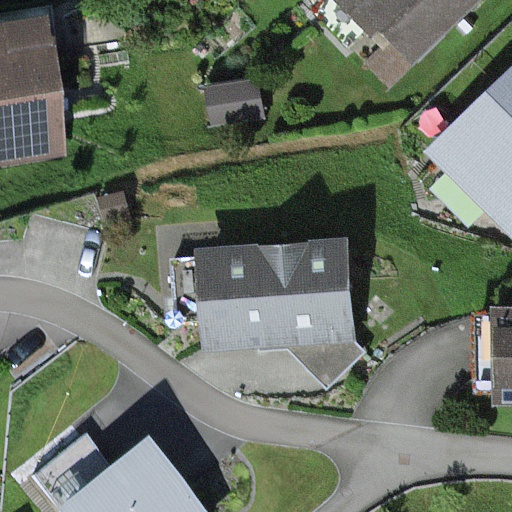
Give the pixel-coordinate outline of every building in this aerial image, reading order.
[(352,0),(347,6),(423,75),(492,0),(352,0)] [(0,31),(0,161),(53,153),(33,26),(0,31)] [(511,76),(442,137),(511,217),(511,76)] [(126,192),(100,197),(105,221),(131,216),(126,192)] [(343,248),(209,257),(213,320),(214,341),(267,337),(349,331),(343,248)] [(213,320),(209,257),(173,260),(177,323),(213,320)] [(511,316),(500,318),(506,421),(511,420),(511,316)] [(57,511),(74,511),(114,480),(80,438),(30,478),(57,511)] [(114,480),(74,511),(190,511),(175,492),(145,455),(114,480)]
